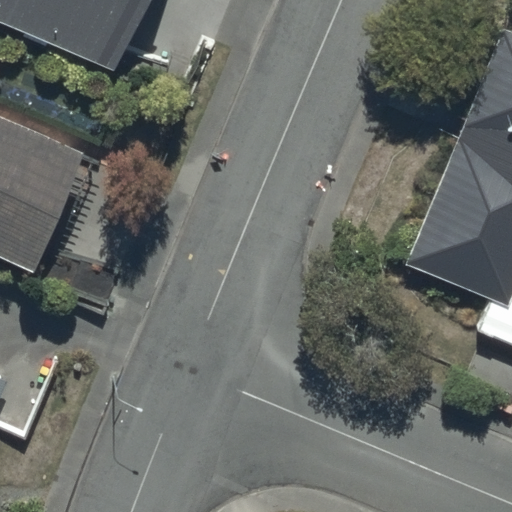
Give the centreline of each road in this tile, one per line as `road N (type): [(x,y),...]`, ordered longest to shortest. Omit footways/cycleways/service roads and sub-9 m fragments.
road 1 (residential): [(345,0),(183,373)]
road 2 (residential): [(183,373),(511,503)]
road 3 (residential): [(183,373),(141,511)]
